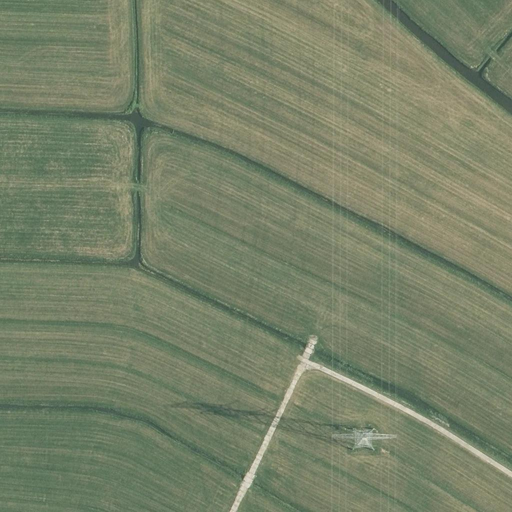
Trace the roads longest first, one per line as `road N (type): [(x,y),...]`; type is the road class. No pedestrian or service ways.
road 1 (track): [(511,473),(303,360)]
road 2 (track): [(310,344),(235,511)]
